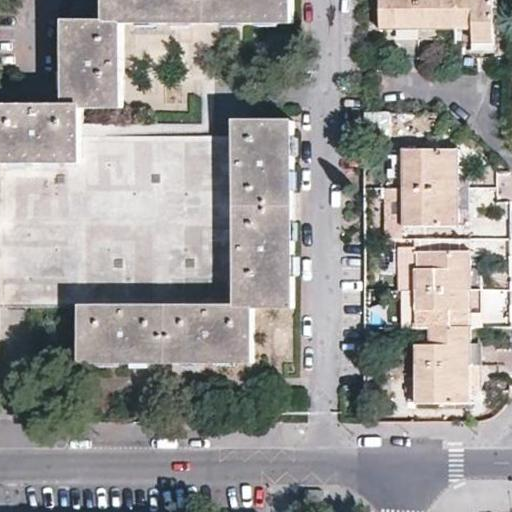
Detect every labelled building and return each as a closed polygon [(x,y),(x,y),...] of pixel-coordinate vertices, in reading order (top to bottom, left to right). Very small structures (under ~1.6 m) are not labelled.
[(0,161),(82,161),(82,138),(82,106),(123,106),(123,22),(294,22),(293,0),(107,0),(107,22),(64,21),(64,68),(63,106),(0,105),(0,161)] [(416,25),(415,0),(378,0),(379,26),(396,25),(416,25)] [(434,25),(452,25),(452,0),(415,0),(416,25),(434,25)] [(452,0),(452,25),(471,25),(470,40),(491,40),(491,0),(452,0)] [(415,36),(416,25),(396,25),(395,35),(415,36)] [(434,36),(434,25),(416,25),(415,36),(434,36)] [(491,40),(470,40),(470,51),(491,50),(491,40)] [(82,304),(82,361),(253,360),(253,308),(295,308),(295,215),(294,120),(237,119),(237,304),(155,304),(82,304)] [(406,150),(406,189),(457,188),(457,169),(457,150),(406,150)] [(457,169),(457,188),(468,188),(468,169),(457,169)] [(384,186),(386,227),(400,226),(399,185),(384,186)] [(457,188),(406,189),(405,226),(456,226),(456,207),(457,188)] [(457,188),(456,207),(467,207),(468,188),(457,188)] [(419,252),(419,289),(471,289),(471,270),(471,251),(419,252)] [(471,270),(471,289),(482,288),(482,270),(471,270)] [(471,289),(471,309),(482,308),(482,288),(471,289)] [(471,289),(419,289),(418,327),(431,327),(471,327),(471,309),(471,289)] [(418,343),(418,365),(470,364),(470,345),(471,327),(431,327),(431,343),(418,343)] [(470,345),(470,364),(481,363),(481,345),(470,345)] [(470,364),(470,384),(481,384),(481,363),(470,364)] [(470,364),(418,365),(418,402),(470,401),(470,384),(470,364)]
